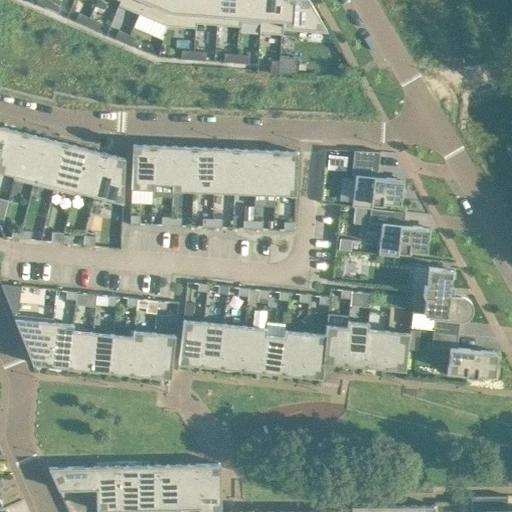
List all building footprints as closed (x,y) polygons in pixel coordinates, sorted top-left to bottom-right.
[(49,0),(47,7),(46,8),(57,13),(61,5),(50,0),(49,0)] [(119,0),(118,4),(138,13),(143,0),(119,0)] [(143,0),(138,13),(165,25),(169,10),(171,0),(143,0)] [(171,0),(169,10),(165,25),(196,27),(196,17),(197,12),(197,0),(171,0)] [(197,0),(197,12),(196,17),(204,18),(209,23),(217,24),(217,14),(218,0),(197,0)] [(218,0),(217,14),(217,24),(239,25),(239,21),(240,16),(240,0),(218,0)] [(240,0),(240,16),(239,21),(259,22),(260,17),(260,0),(240,0)] [(259,22),(259,32),(280,33),(281,25),(281,19),(282,0),(260,0),(260,17),(259,22)] [(281,25),(280,33),(298,35),(299,27),(326,29),(308,0),(282,0),(281,19),(281,25)] [(78,12),(75,20),(86,25),(89,17),(78,12)] [(89,17),(86,25),(97,30),(100,22),(89,17)] [(118,29),(114,38),(125,42),(129,34),(118,29)] [(129,34),(125,42),(137,47),(140,39),(129,34)] [(181,49),(180,58),(192,59),(193,50),(181,49)] [(193,50),(192,59),(204,60),(205,51),(193,50)] [(224,52),(223,61),(235,62),(236,53),(224,52)] [(236,53),(235,62),(247,63),(248,54),(236,53)] [(279,60),(278,72),(296,73),(296,61),(297,56),(279,54),(279,60)] [(270,70),(270,71),(278,72),(279,60),(271,59),(270,70)] [(0,143),(0,170),(13,174),(24,132),(4,127),(0,143)] [(13,174),(12,178),(13,178),(33,183),(45,137),(24,132),(13,174)] [(45,137),(33,183),(53,188),(64,142),(46,137),(45,137)] [(64,142),(53,188),(72,193),(73,193),(74,190),(85,147),(64,142)] [(131,165),(130,187),(131,187),(152,188),(153,188),(153,182),(155,145),(132,144),(131,165)] [(155,145),(153,182),(171,183),(173,145),(155,145)] [(171,183),(171,189),(172,189),(192,190),(194,146),(173,145),(171,183)] [(194,146),(192,190),(213,191),(215,147),(194,146)] [(85,147),(74,190),(93,194),(104,152),(85,147)] [(215,147),(213,191),(233,192),(235,148),(215,147)] [(235,148),(233,192),(253,193),(255,149),(235,148)] [(255,149),(253,193),(274,193),(276,150),(255,149)] [(353,149),(351,174),(355,174),(351,205),(370,208),(371,202),(380,203),(380,200),(398,202),(399,191),(401,179),(376,176),(377,173),(379,151),(353,149)] [(276,150),(274,193),(294,194),(295,194),(296,172),(297,151),(276,150)] [(104,152),(93,194),(121,202),(122,202),(123,176),(124,157),(104,152)] [(243,205),(242,219),(252,220),(253,205),(243,205)] [(370,208),(368,222),(381,223),(378,254),(397,256),(398,250),(407,251),(408,248),(425,250),(428,227),(393,223),(395,210),(370,208)] [(130,214),(130,222),(139,223),(139,215),(130,214)] [(161,216),(161,224),(170,224),(171,216),(161,216)] [(171,216),(170,224),(180,224),(181,217),(171,216)] [(202,217),(202,225),(211,226),(212,218),(202,217)] [(212,218),(211,226),(221,226),(222,218),(212,218)] [(242,219),(242,227),(252,227),(252,220),(242,219)] [(252,220),(252,227),(262,228),(262,220),(252,220)] [(283,221),(283,229),(293,229),(293,221),(283,221)] [(11,229),(11,236),(20,237),(21,230),(11,229)] [(21,230),(20,237),(30,238),(31,231),(21,230)] [(51,231),(50,241),(61,242),(62,234),(62,232),(51,231)] [(62,234),(61,242),(71,243),(72,235),(62,234)] [(83,234),(82,244),(93,245),(94,235),(83,234)] [(340,238),(339,247),(350,248),(351,239),(340,238)] [(423,283),(421,295),(424,295),(422,313),(434,314),(432,331),(457,334),(459,322),(460,322),(462,322),(464,321),(466,320),(468,319),(469,318),(471,316),(472,314),(472,312),(473,310),(473,308),(472,306),(472,304),(471,302),(469,301),(468,299),(466,298),(464,297),(462,297),(448,295),(451,269),(427,266),(425,284),(423,283)] [(1,283),(0,282),(0,283),(12,313),(13,313),(17,313),(20,285),(7,284),(1,283)] [(198,282),(197,290),(207,291),(207,283),(198,282)] [(218,284),(217,292),(227,293),(228,285),(218,284)] [(238,286),(237,294),(247,295),(248,287),(238,286)] [(45,296),(44,302),(46,306),(53,307),(54,297),(55,289),(45,288),(45,296)] [(258,288),(258,296),(267,297),(268,289),(258,288)] [(340,288),(340,296),(349,297),(350,290),(340,288)] [(65,290),(65,298),(75,299),(75,291),(65,290)] [(279,290),(278,298),(288,299),(289,291),(279,290)] [(371,292),(361,291),(360,299),(370,300),(371,292)] [(85,293),(84,305),(94,306),(96,293),(85,292),(85,293)] [(299,293),(298,300),(308,301),(309,294),(299,293)] [(381,293),(380,301),(390,302),(391,294),(381,293)] [(108,294),(108,302),(115,303),(116,295),(108,294)] [(390,302),(389,307),(407,308),(407,304),(404,296),(404,295),(391,294),(390,302)] [(319,295),(318,302),(328,303),(329,296),(319,295)] [(127,296),(126,304),(136,305),(136,297),(127,296)] [(145,307),(145,312),(155,313),(157,300),(146,298),(146,299),(145,307)] [(13,313),(12,313),(20,334),(32,363),(48,365),(53,321),(53,317),(52,317),(17,313),(13,313)] [(180,339),(178,362),(199,364),(204,321),(183,318),(182,318),(180,339)] [(346,325),(342,363),(364,366),(368,328),(368,322),(367,322),(347,320),(346,319),(346,325)] [(53,321),(48,365),(69,367),(73,329),(73,323),(72,323),(53,321)] [(204,321),(199,364),(219,366),(224,323),(204,321)] [(224,323),(219,366),(240,369),(244,325),(224,323)] [(325,333),(322,361),(323,361),(342,363),(346,325),(326,323),(325,333)] [(244,325),(240,369),(261,371),(265,333),(265,327),(244,325)] [(368,328),(364,366),(383,368),(387,330),(368,328)] [(73,329),(69,367),(88,369),(92,331),(73,329)] [(283,335),(279,373),(301,375),(305,331),(285,329),(284,329),(283,335)] [(131,335),(128,373),(149,375),(153,332),(133,330),(132,330),(131,335)] [(387,330),(383,368),(404,370),(407,347),(408,332),(387,330)] [(92,331),(88,369),(108,371),(112,333),(92,331)] [(305,331),(301,375),(321,377),(323,361),(322,361),(325,333),(305,331)] [(432,331),(431,345),(449,347),(446,374),(466,376),(466,374),(475,375),(476,372),(493,374),(496,351),(456,347),(457,334),(432,331)] [(153,332),(149,375),(170,377),(172,355),(175,334),(174,334),(153,332)] [(112,333),(108,371),(128,373),(131,335),(112,333)] [(265,333),(261,371),(279,373),(283,335),(265,333)] [(198,463),(177,464),(178,507),(198,507),(198,463)] [(219,463),(198,463),(198,507),(198,511),(220,510),(219,463)] [(157,464),(137,465),(137,508),(158,508),(157,464)] [(177,464),(157,464),(158,508),(178,507),(177,464)] [(116,465),(96,466),(96,488),(96,509),(117,509),(116,465)] [(137,465),(116,465),(117,509),(137,508),(137,465)] [(96,466),(48,467),(58,489),(59,489),(96,488),(96,466)] [(507,495),(471,495),(471,510),(485,510),(484,511),(511,511),(511,509),(506,510),(507,495)]
